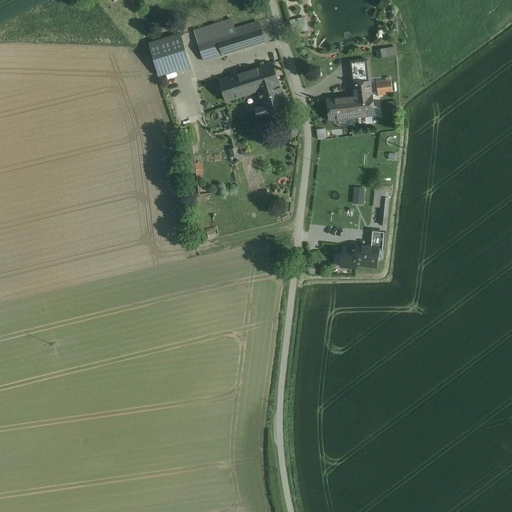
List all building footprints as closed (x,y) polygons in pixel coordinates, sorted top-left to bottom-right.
[(303,15),(290,17),(292,33),(306,30),(303,15)] [(258,22),(197,41),(203,62),(205,61),(222,56),(265,43),(258,22)] [(150,45),(159,75),(190,66),(181,35),(150,45)] [(398,47),(378,49),(379,58),(399,55),(398,47)] [(368,60),(350,62),(350,63),(351,63),(353,84),(353,85),(370,83),(371,83),(371,82),(370,82),(368,61),(368,60)] [(272,64),(250,71),(251,72),(258,92),(263,107),(265,115),(266,116),(287,109),(272,64)] [(251,72),(220,82),(227,102),(258,92),(251,72)] [(391,80),(376,82),(378,95),(393,94),(391,80)] [(370,83),(353,85),(354,97),(328,100),(328,99),(327,99),(327,100),(328,100),(330,120),(329,120),(330,121),(330,120),(357,117),(357,118),(358,118),(358,117),(374,115),(370,83)] [(258,117),(265,115),(263,107),(256,110),(258,117)] [(288,128),(286,132),(289,136),(293,137),(296,135),(298,131),(296,127),(292,126),(288,128)] [(393,188),(377,186),(374,207),(381,208),(382,197),(385,198),(386,192),(392,192),(393,188)] [(354,187),(353,204),(365,204),(365,187),(354,187)] [(385,198),(382,197),(381,208),(380,216),(387,217),(389,198),(385,198)] [(384,233),(373,232),(371,247),(378,248),(378,246),(383,246),(384,233)] [(371,247),(358,246),(357,250),(358,250),(356,264),(376,267),(378,248),(371,247)] [(352,249),(344,248),(342,266),(355,268),(356,264),(358,250),(357,250),(356,249),(356,255),(352,254),(352,249)]
